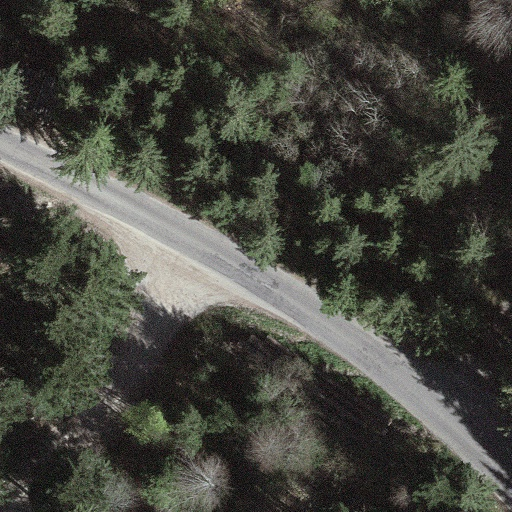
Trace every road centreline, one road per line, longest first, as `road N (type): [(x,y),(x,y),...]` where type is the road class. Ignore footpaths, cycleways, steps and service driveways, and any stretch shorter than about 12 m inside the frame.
road 1 (unclassified): [(511,456),(391,356),(0,154)]
road 2 (track): [(198,253),(1,511)]
